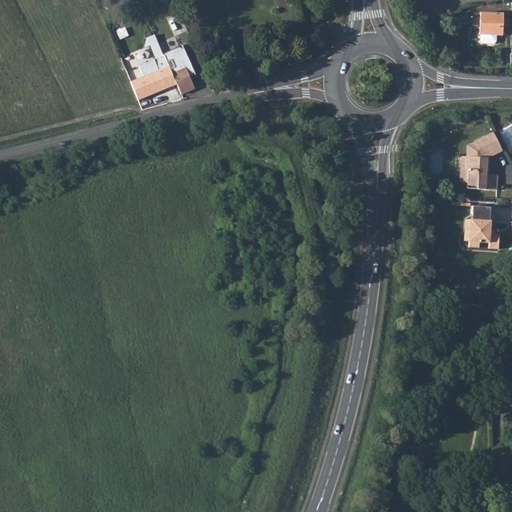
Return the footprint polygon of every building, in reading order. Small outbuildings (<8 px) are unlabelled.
[(490,18),(479,18),(478,35),(479,35),(494,36),(501,36),(502,14),(491,14),(490,18)] [(494,36),(479,35),(479,42),(481,44),(492,44),(494,42),(494,36)] [(148,75),(130,83),(137,101),(176,85),(180,94),(194,89),(183,63),(177,50),(175,50),(162,56),(156,44),(149,46),(155,60),(153,61),(157,69),(158,71),(148,75)] [(493,135),(486,138),(494,157),(502,153),(493,135)] [(460,157),(460,170),(466,170),(466,185),(466,187),(477,188),(477,191),(495,192),(496,177),(485,177),(486,167),(483,166),(484,161),(486,161),(494,157),(486,138),(467,148),(467,157),(460,157)] [(469,221),(467,244),(467,249),(477,250),(477,244),(487,245),(487,250),(497,251),(498,236),(492,236),(488,236),(488,230),(488,222),(487,222),(487,209),(471,208),(470,221),(469,221)]
